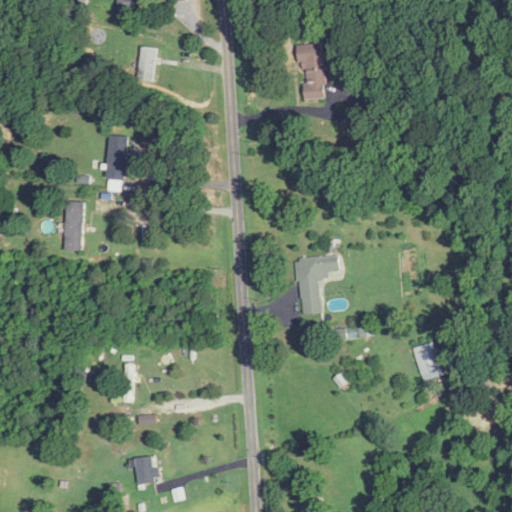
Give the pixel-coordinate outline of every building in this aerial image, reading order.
[(141,15),(141,0),(119,0),(119,15),(141,15)] [(327,99),(326,44),(302,45),(304,100),(327,99)] [(160,49),(144,46),(139,81),(155,83),(160,49)] [(110,178),(137,178),(137,160),(130,160),(130,136),(111,136),(110,178)] [(85,250),(85,202),(68,202),(68,250),(85,250)] [(305,315),(324,313),(321,280),(332,278),(331,273),(342,272),(341,255),(299,260),(305,315)] [(425,381),(447,375),(439,342),(416,347),(425,381)] [(137,364),(126,364),(126,404),(137,404),(137,364)] [(162,468),(156,469),(155,457),(137,459),(140,484),(163,482),(162,468)] [(322,511),(321,503),(302,505),(302,511),(322,511)]
